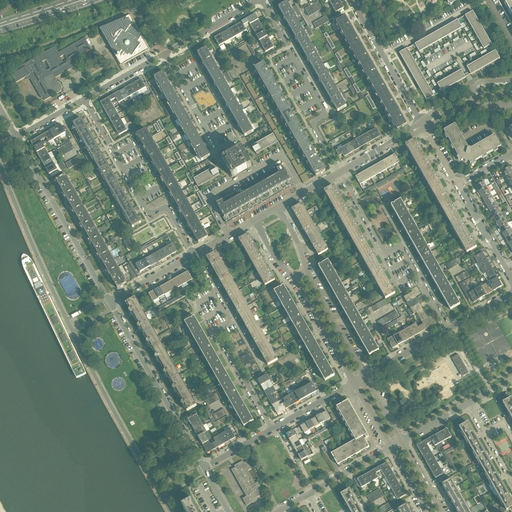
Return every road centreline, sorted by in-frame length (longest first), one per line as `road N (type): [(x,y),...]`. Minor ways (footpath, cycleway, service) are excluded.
road 1 (residential): [(192,255),(229,320),(217,333),(271,429)]
road 2 (residential): [(192,255),(165,208),(145,209),(83,98)]
road 3 (residential): [(448,329),(401,248),(384,251),(340,172)]
road 4 (residential): [(340,172),(313,124),(324,113),(261,0)]
road 5 (residential): [(203,468),(109,302)]
road 6 (residential): [(109,302),(16,137)]
road 7 (residential): [(228,235),(211,194),(278,157),(303,192)]
road 8 (residential): [(164,53),(219,149),(236,139)]
road 9 (residential): [(294,277),(354,382)]
road 10 (residential): [(365,376),(306,271)]
